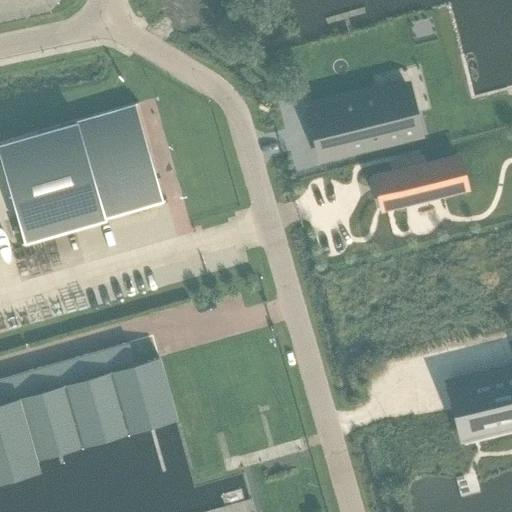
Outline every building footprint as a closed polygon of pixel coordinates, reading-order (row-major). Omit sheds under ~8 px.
[(405,86),(308,110),(320,156),(417,132),(405,86)] [(166,199),(161,201),(133,105),(138,104),(138,102),(0,142),(0,167),(21,241),(16,242),(17,244),(166,201),(166,199)] [(449,190),(442,160),(377,176),(385,206),(449,190)] [(134,364),(0,401),(0,481),(38,470),(35,458),(152,425),(134,364)] [(511,365),(448,381),(453,403),(468,399),(477,433),(511,423),(511,365)] [(249,379),(211,390),(222,428),(248,420),(249,424),(261,421),(249,379)]
